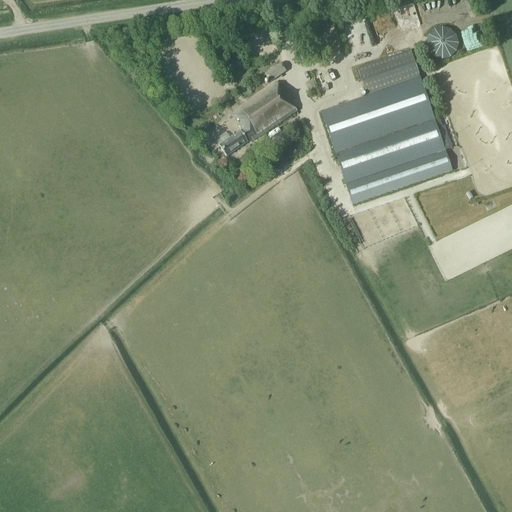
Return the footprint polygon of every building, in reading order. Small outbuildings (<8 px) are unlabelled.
[(367,16),(356,21),(363,39),(374,34),(367,16)] [(425,37),(432,62),(460,54),(452,29),(425,37)] [(358,92),(361,99),(321,113),(345,186),(445,152),(411,51),(357,69),(364,90),(358,92)] [(271,83),(286,73),(280,64),(265,75),(271,83)] [(309,91),(316,88),(313,80),(306,83),(309,91)] [(252,143),(296,113),(276,84),(230,116),(241,131),(217,148),(225,159),(251,141),(252,143)] [(445,152),(345,186),(352,206),(452,172),(445,152)]
